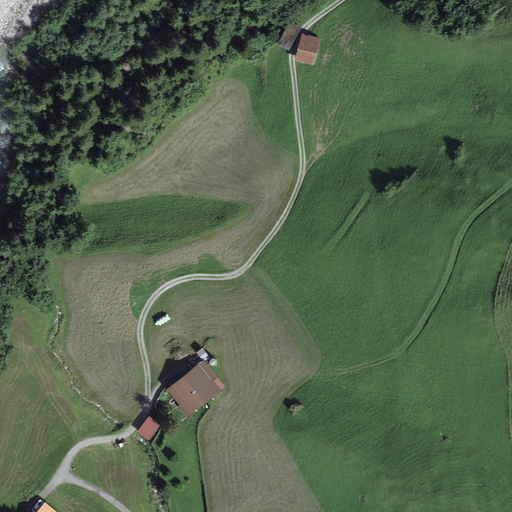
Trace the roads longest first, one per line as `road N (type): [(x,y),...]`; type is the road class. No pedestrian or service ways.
road 1 (track): [(342,0),(315,16),(292,49),(302,171),(290,207),(240,272),(180,280),(147,306),(139,333),(150,400)]
road 2 (residential): [(60,473),(82,444),(134,427),(172,375)]
